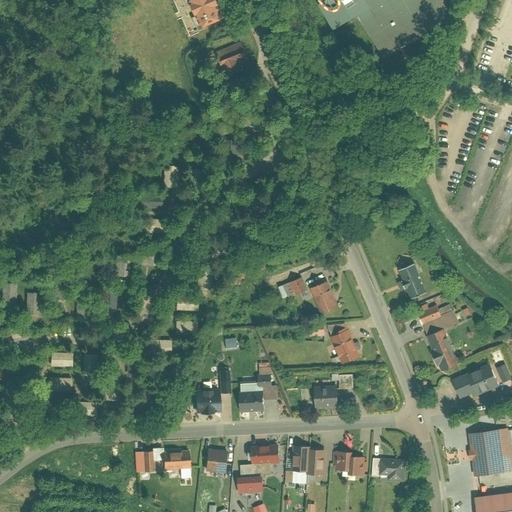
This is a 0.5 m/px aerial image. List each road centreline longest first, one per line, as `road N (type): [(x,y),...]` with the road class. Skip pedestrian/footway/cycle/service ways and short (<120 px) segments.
road 1 (residential): [(417,418),(72,439),(0,476)]
road 2 (residential): [(0,340),(120,332),(163,277),(206,200),(279,146)]
road 3 (unclassified): [(305,146),(417,418)]
road 4 (unclassified): [(472,0),(431,94),(305,146)]
road 5 (unclassified): [(244,0),(305,146)]
